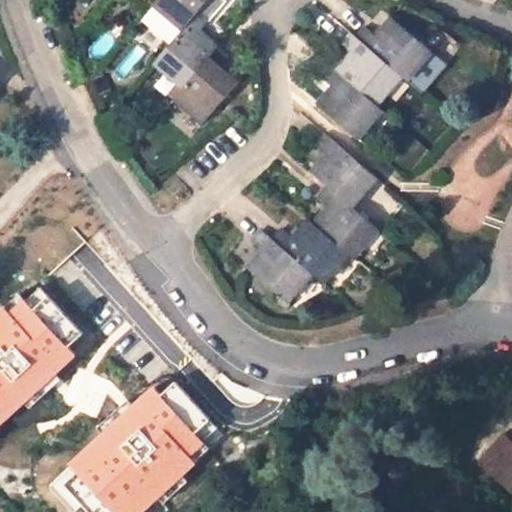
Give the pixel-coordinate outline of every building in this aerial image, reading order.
[(210,0),(158,0),(154,4),(141,19),(171,46),(199,13),(210,0)] [(183,89),(218,48),(200,32),(209,22),(199,13),(171,46),(155,64),(183,89)] [(357,39),(402,78),(406,82),(432,52),(392,18),(377,35),(367,27),(357,39)] [(402,78),(357,39),(352,35),(342,46),(352,54),(336,72),(377,108),(402,78)] [(204,124),(237,83),(220,68),(229,57),(218,48),(183,89),(175,98),(204,124)] [(377,108),(336,72),(331,69),(322,80),(332,89),(317,107),(357,141),(382,112),(377,108)] [(377,179),(326,136),(316,148),(326,156),(312,173),(329,187),(352,208),(377,179)] [(379,231),(352,208),(329,187),(319,199),(329,206),(313,226),(349,258),(353,261),(379,231)] [(349,258),(313,226),(308,221),(292,239),(281,230),(272,240),(312,276),(324,286),(349,258)] [(263,252),(247,269),(288,304),(312,276),(272,240),(261,231),(252,242),(263,252)] [(44,325),(61,338),(85,307),(22,258),(5,281),(26,299),(21,306),(11,321),(33,338),(44,325)] [(5,281),(0,287),(21,306),(26,299),(5,281)] [(116,458),(134,467),(147,461),(165,473),(181,446),(174,442),(173,436),(191,403),(157,385),(142,413),(134,425),(120,417),(108,439),(122,447),(116,458)] [(128,405),(120,417),(134,425),(142,413),(128,405)] [(499,477),(511,460),(511,439),(509,437),(486,467),(499,477)] [(122,447),(108,439),(107,440),(102,450),(116,458),(122,447)] [(511,487),(511,460),(499,477),(511,487)]
